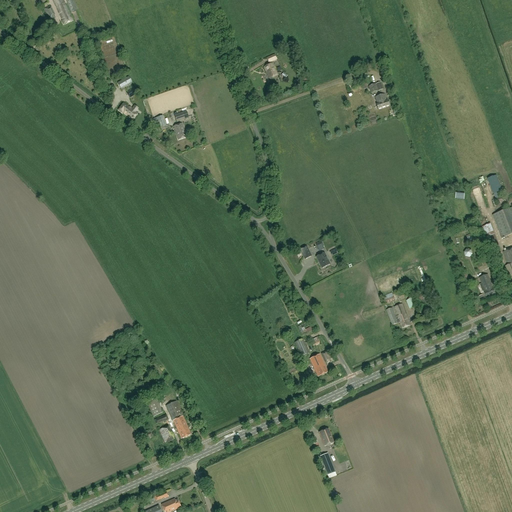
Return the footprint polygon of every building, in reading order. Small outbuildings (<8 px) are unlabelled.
[(62,0),(53,0),(57,9),(56,9),(63,24),(64,24),(64,25),(72,21),(62,0)] [(73,0),(66,0),(72,13),(77,11),(73,0)] [(56,17),(50,6),(44,9),(50,20),(56,17)] [(277,75),(272,64),(264,67),(269,78),(277,75)] [(121,89),(132,83),(128,75),(125,77),(126,79),(117,83),(121,89)] [(378,91),(375,84),(368,86),(371,94),(378,91)] [(134,89),(127,93),(130,98),(137,94),(134,89)] [(134,106),(132,109),(124,103),(119,111),(122,113),(123,112),(133,120),(138,113),(136,112),(138,109),(134,106)] [(189,118),(187,112),(175,116),(177,122),(189,118)] [(162,116),(155,118),(155,119),(158,128),(160,128),(166,126),(162,116)] [(174,127),(178,140),(186,138),(182,124),(174,127)] [(496,199),(498,205),(506,202),(503,196),(496,199)] [(511,208),(493,216),(502,239),(511,234),(511,208)] [(486,238),(491,249),(499,246),(494,235),(495,235),(491,224),(482,227),(486,238)] [(305,259),(311,256),(307,247),(300,250),(305,259)] [(509,266),(511,264),(511,248),(503,252),(509,266)] [(471,251),(467,249),(464,253),(465,257),(470,258),(473,255),(471,251)] [(322,269),(330,265),(324,254),(316,258),(322,269)] [(459,277),(464,288),(471,286),(466,274),(459,277)] [(488,275),(480,278),(483,286),(481,287),(483,292),(485,291),(485,292),(484,292),(486,298),(496,294),(494,288),(493,289),(488,275)] [(433,303),(429,292),(406,301),(410,309),(418,306),(419,308),(433,303)] [(386,310),(392,325),(399,322),(402,329),(410,326),(402,304),(394,307),(398,319),(396,320),(392,308),(386,310)] [(305,332),(306,334),(312,331),(307,322),(298,327),(302,334),(305,332)] [(309,354),(303,339),(295,343),(301,357),(309,354)] [(325,363),(330,361),(326,353),(322,355),(325,363)] [(310,359),(318,377),(328,372),(320,354),(310,359)] [(147,403),(153,417),(163,413),(156,399),(147,403)] [(176,401),(166,406),(182,439),(191,435),(182,417),(184,417),(176,401)] [(165,421),(169,420),(166,414),(154,419),(156,424),(164,421),(165,421)] [(168,427),(160,430),(165,443),(174,440),(168,427)] [(328,429),(319,433),(325,447),(334,443),(328,429)] [(328,454),(320,457),(328,476),(335,473),(328,454)] [(155,496),(147,500),(149,504),(157,500),(157,501),(164,497),(165,498),(169,497),(166,492),(158,495),(158,494),(155,496)] [(161,505),(164,511),(170,511),(181,507),(177,500),(175,501),(175,499),(161,505)]
